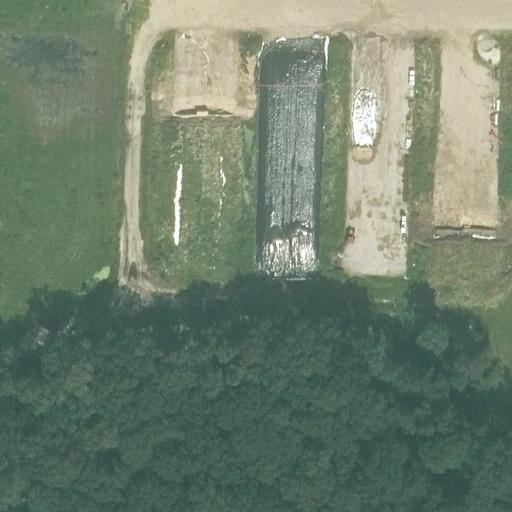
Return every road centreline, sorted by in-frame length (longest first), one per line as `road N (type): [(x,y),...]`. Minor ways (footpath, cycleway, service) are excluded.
road 1 (track): [(0,347),(127,284),(130,113),(150,0)]
road 2 (track): [(216,0),(511,6)]
